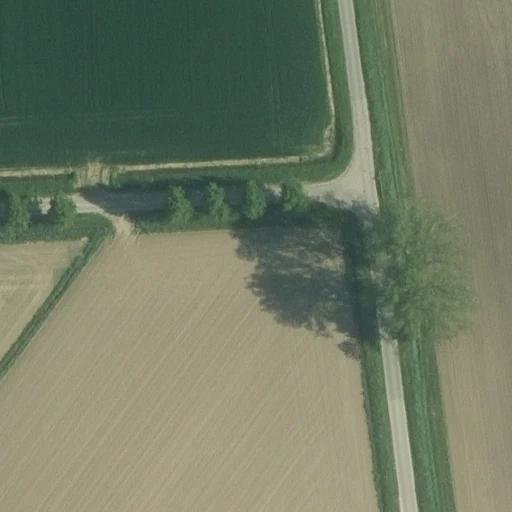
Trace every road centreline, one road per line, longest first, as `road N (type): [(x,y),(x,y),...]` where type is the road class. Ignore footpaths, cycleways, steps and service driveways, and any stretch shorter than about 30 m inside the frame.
road 1 (unclassified): [(0,211),(367,192)]
road 2 (unclassified): [(408,511),(367,192)]
road 3 (unclassified): [(367,192),(343,0)]
